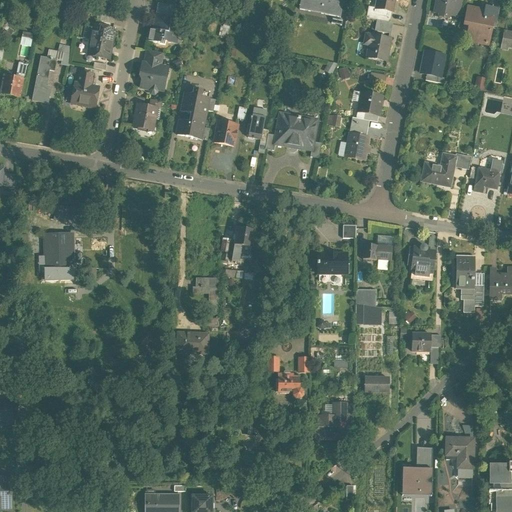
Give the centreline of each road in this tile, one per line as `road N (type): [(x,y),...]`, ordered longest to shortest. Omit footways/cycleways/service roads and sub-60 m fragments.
road 1 (residential): [(511,332),(291,511)]
road 2 (residential): [(377,215),(104,170)]
road 3 (residential): [(377,215),(420,0)]
road 4 (residential): [(104,170),(135,0)]
road 5 (residential): [(511,239),(377,215)]
